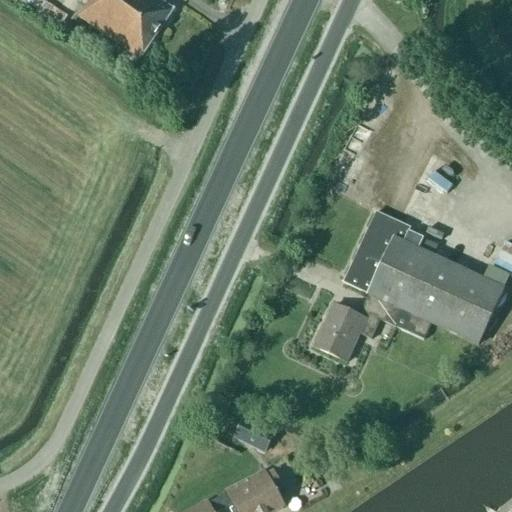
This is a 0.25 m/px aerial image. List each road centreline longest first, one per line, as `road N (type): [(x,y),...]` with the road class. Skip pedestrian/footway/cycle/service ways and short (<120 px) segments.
road 1 (unclassified): [(114,511),(353,0)]
road 2 (trunk): [(71,511),(310,0)]
road 3 (unclassified): [(0,486),(53,447),(260,0)]
